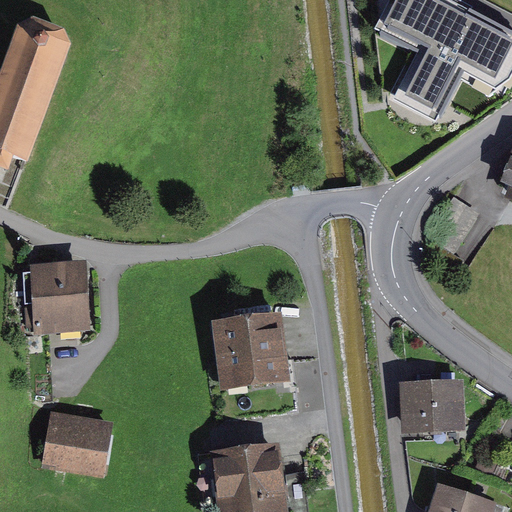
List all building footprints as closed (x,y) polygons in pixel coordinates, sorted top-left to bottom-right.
[(511,36),(441,0),(390,0),(374,30),(416,52),(391,101),(436,125),(463,73),(504,94),(511,78),(511,36)] [(24,164),(63,51),(16,35),(0,82),(0,168),(3,169),(7,158),(24,164)] [(511,161),(500,194),(511,198),(511,161)] [(481,220),(455,200),(429,234),(455,254),(481,220)] [(85,267),(23,265),(22,337),(84,338),(85,267)] [(283,319),(211,323),(214,385),(286,381),(283,319)] [(465,386),(402,387),(405,439),(465,436),(465,386)] [(115,427),(49,415),(40,469),(105,481),(115,427)] [(272,452),(199,459),(204,511),(290,511),(287,478),(275,479),(272,452)] [(443,487),(434,511),(497,511),(500,505),(443,487)]
